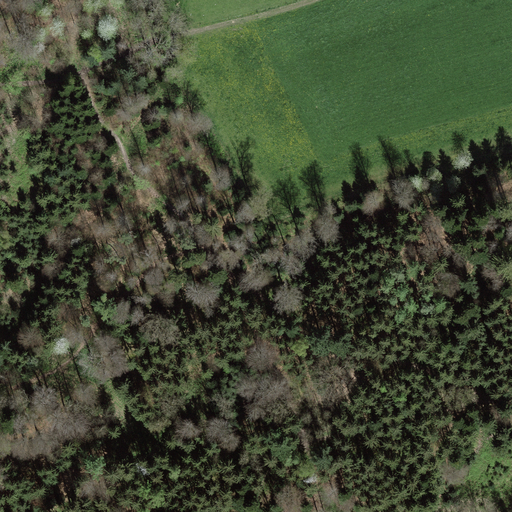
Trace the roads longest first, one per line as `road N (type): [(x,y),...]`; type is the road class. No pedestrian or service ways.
road 1 (track): [(219,261),(316,347),(408,363),(490,397)]
road 2 (track): [(312,0),(154,40),(80,72)]
road 3 (track): [(511,398),(302,443)]
